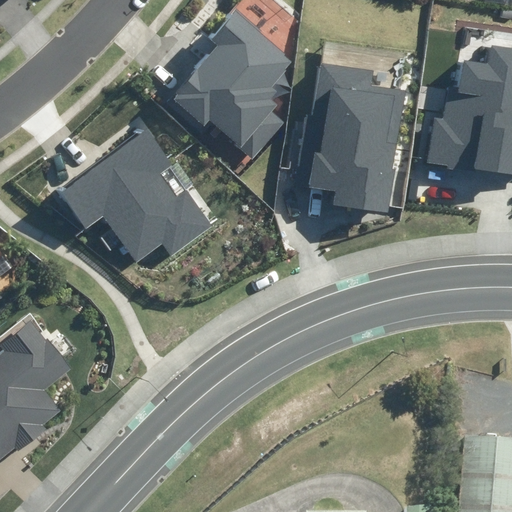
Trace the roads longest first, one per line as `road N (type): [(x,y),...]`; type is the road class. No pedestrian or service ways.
road 1 (secondary): [(83,511),(220,378),(292,323),(382,292),(511,278)]
road 2 (residential): [(0,105),(119,0)]
